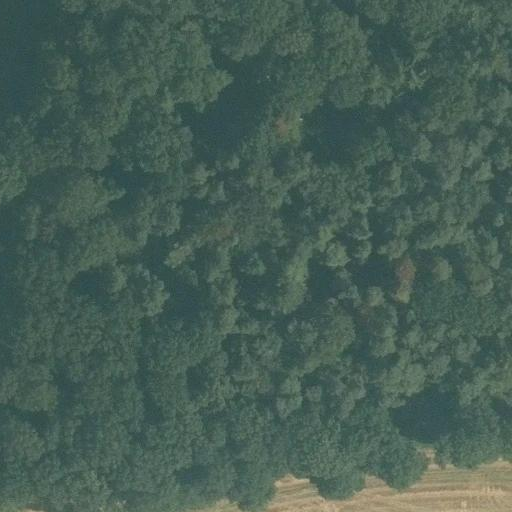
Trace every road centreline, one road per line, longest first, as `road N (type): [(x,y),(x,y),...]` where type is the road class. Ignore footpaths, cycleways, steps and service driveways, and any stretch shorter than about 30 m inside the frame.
road 1 (track): [(13,165),(51,165),(511,41)]
road 2 (track): [(511,408),(0,424)]
road 3 (track): [(0,150),(13,165),(0,275)]
